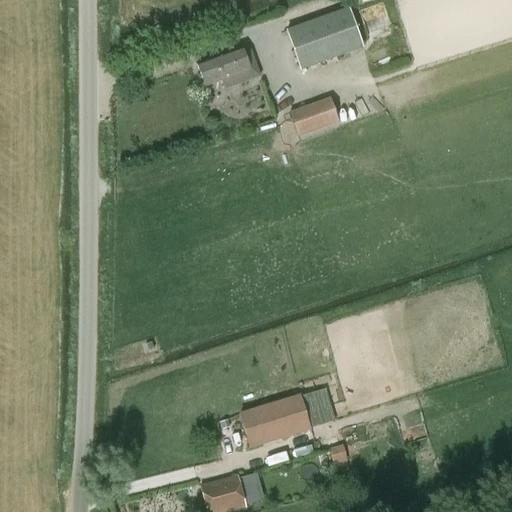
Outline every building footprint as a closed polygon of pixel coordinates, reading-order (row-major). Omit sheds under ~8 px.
[(299,69),(361,47),(346,8),(285,31),(299,69)] [(259,77),(259,75),(250,51),(243,54),(240,47),(196,64),(204,87),(221,80),(225,90),(241,83),(259,77)] [(337,122),(329,100),(289,114),(297,137),(337,122)] [(299,395),(238,414),(248,449),(310,431),(310,429),(336,421),(326,389),(300,396),(299,395)] [(425,424),(405,429),(408,442),(428,437),(425,424)] [(344,444),(330,447),(336,469),(350,465),(344,444)] [(237,477),(200,487),(206,511),(228,511),(245,508),(237,477)]
